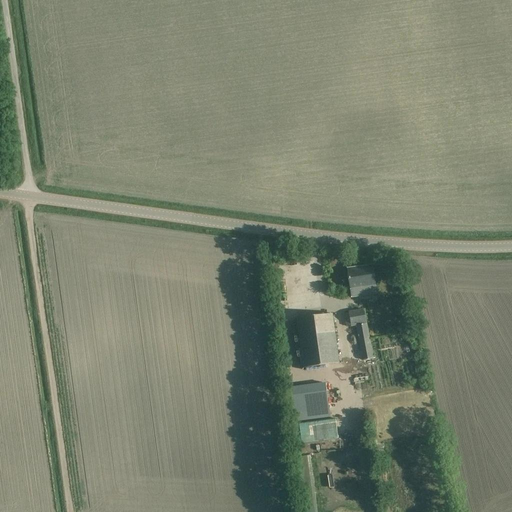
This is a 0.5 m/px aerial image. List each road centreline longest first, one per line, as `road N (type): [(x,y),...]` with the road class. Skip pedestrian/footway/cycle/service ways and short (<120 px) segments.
road 1 (tertiary): [(30,201),(378,246),(511,246)]
road 2 (track): [(26,200),(70,511)]
road 3 (unclassified): [(30,201),(4,0)]
